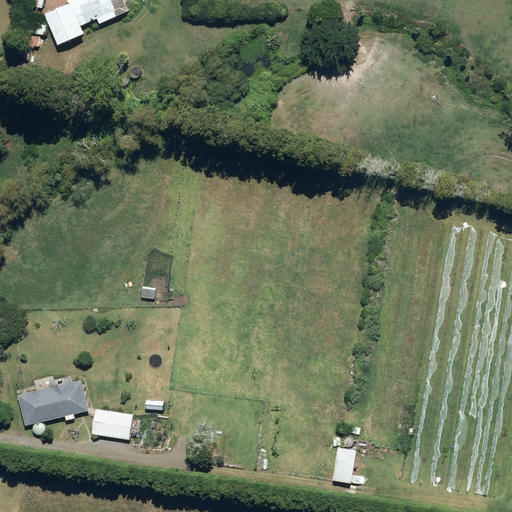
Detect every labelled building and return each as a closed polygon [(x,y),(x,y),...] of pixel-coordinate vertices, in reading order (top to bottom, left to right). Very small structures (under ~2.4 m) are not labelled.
[(50,34),(53,17),(65,44),(92,32),(88,24),(103,17),(106,23),(135,10),(130,0),(93,0),(94,0),(80,6),(78,1),(51,13),(32,10),(28,32),(50,34)] [(43,46),(44,36),(35,35),(34,45),(43,46)] [(159,278),(147,277),(145,296),(158,297),(159,278)] [(57,386),(24,394),(31,424),(70,415),(71,419),(80,417),(79,413),(95,409),(88,379),(79,381),(77,375),(55,380),(57,386)] [(139,413),(101,407),(97,433),(135,439),(139,413)] [(362,448),(343,446),(337,478),(356,481),(362,448)]
